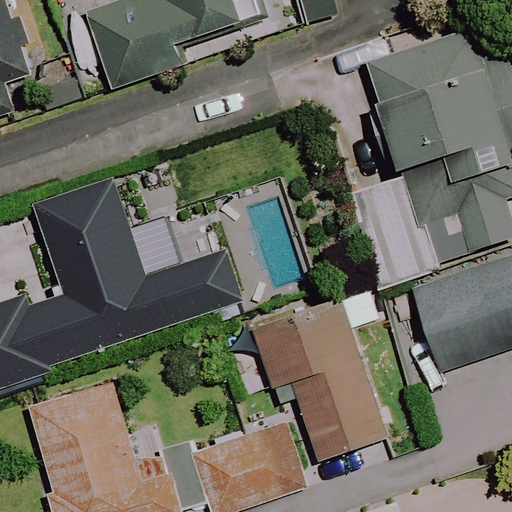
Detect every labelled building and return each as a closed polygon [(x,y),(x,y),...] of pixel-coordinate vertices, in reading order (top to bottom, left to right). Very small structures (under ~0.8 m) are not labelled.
[(38,81),(10,0),(0,0),(0,117),(16,111),(9,91),(38,81)] [(138,0),(93,14),(116,89),(185,68),(179,47),(275,18),(269,0),(138,0)] [(511,85),(492,26),(373,67),(409,175),(349,195),(381,290),(511,245),(511,85)] [(258,181),(246,144),(166,168),(178,206),(258,181)] [(157,276),(125,182),(43,210),(73,297),(0,321),(0,384),(251,300),(234,250),(157,276)] [(511,255),(419,288),(448,374),(511,351),(511,255)] [(394,439),(353,307),(263,336),(285,405),(305,399),(324,461),(394,439)] [(144,464),(121,385),(36,410),(60,491),(52,494),(57,511),(178,511),(164,458),(144,464)] [(224,511),(309,485),(290,428),(202,457),(219,511),(224,511)]
